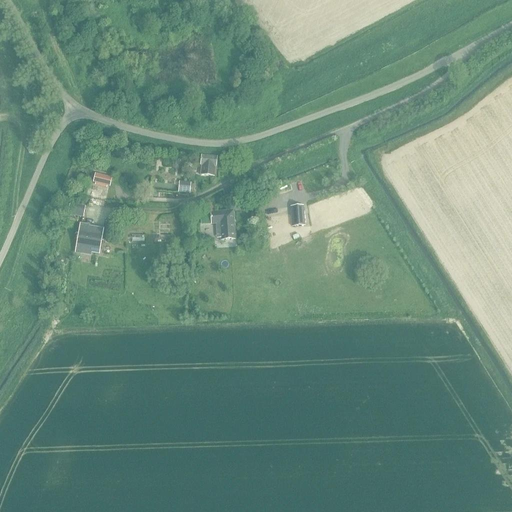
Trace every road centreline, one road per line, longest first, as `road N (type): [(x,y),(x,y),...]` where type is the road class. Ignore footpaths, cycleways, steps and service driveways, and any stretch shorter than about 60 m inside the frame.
road 1 (unclassified): [(73,110),(175,138),(246,139),(404,81),(469,47)]
road 2 (residential): [(120,191),(129,198),(193,196),(436,84),(469,47)]
road 3 (unclassified): [(0,260),(50,143),(73,110)]
road 4 (unclassified): [(73,110),(8,0)]
